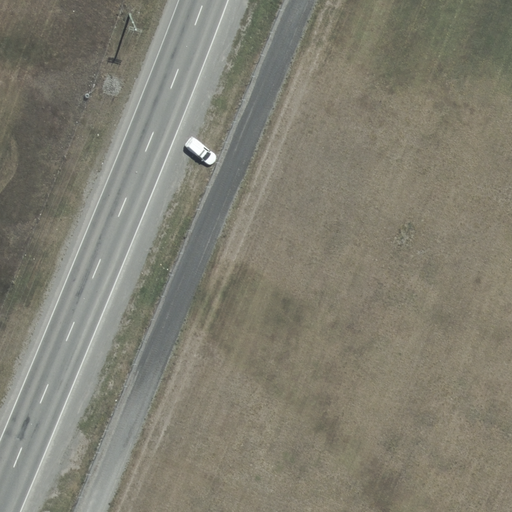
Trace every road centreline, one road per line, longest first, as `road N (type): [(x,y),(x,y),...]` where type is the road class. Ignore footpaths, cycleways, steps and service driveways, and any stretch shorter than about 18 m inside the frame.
road 1 (secondary): [(67,338),(203,0)]
road 2 (secondary): [(67,338),(0,500)]
